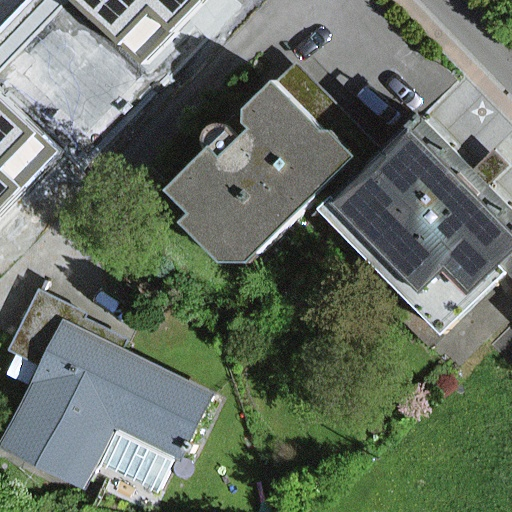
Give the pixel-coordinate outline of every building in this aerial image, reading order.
[(149,0),(179,30),(210,0),(149,0)] [(90,83),(35,29),(0,64),(0,136),(18,155),(90,83)] [(334,164),(264,93),(145,209),(215,281),(334,164)] [(511,264),(511,220),(411,116),(312,211),(435,338),(511,264)] [(0,169),(10,159),(0,149),(0,169)] [(217,397),(52,323),(0,437),(0,456),(59,483),(90,414),(190,458),(217,397)]
